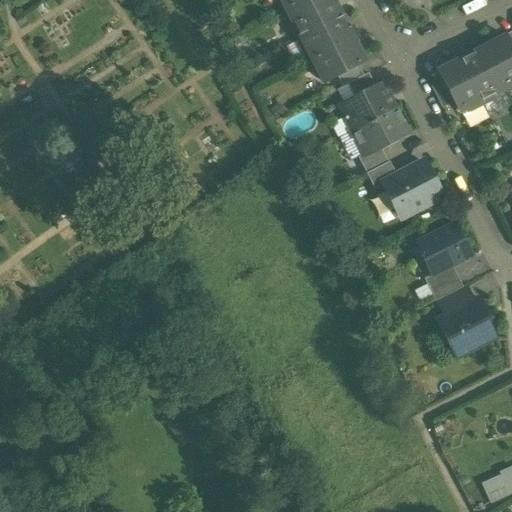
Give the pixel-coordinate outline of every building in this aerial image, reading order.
[(279,0),(280,0),(276,2),(283,15),(287,13),(312,0),(279,0)] [(312,0),(287,13),(291,21),(287,23),(296,40),(340,17),(333,4),(339,1),(338,0),(312,0)] [(340,17),(296,40),(304,56),(308,55),(312,63),(353,42),(358,39),(352,28),(347,31),(340,17)] [(511,51),(505,38),(484,49),(507,94),(511,90),(511,51)] [(312,63),(308,65),(315,78),(319,76),(323,84),(336,77),(358,67),(364,63),(363,62),(360,63),(356,54),(359,53),(353,42),(312,63)] [(484,49),(481,43),(469,49),(472,55),(459,62),(482,106),(498,98),(496,94),(504,90),(506,94),(507,94),(484,49)] [(459,62),(438,73),(442,82),(453,103),(459,114),(467,109),(469,113),(482,106),(459,62)] [(358,67),(336,77),(342,88),(347,86),(363,77),(358,67)] [(363,77),(347,86),(354,100),(375,89),(368,75),(363,77)] [(453,103),(442,82),(431,88),(442,109),(453,103)] [(354,100),(339,108),(345,119),(344,120),(345,122),(346,121),(352,133),(395,110),(382,85),(375,89),(354,100)] [(395,110),(352,133),(364,156),(365,158),(380,150),(408,135),(395,110)] [(380,150),(365,158),(364,156),(357,159),(365,175),(387,164),(380,150)] [(387,164),(365,175),(374,191),(383,186),(382,185),(396,178),(388,163),(387,164)] [(396,178),(382,185),(383,186),(400,219),(416,211),(417,213),(428,207),(427,205),(440,198),(423,164),(396,178)] [(454,225),(417,244),(425,259),(423,260),(431,277),(432,277),(451,267),(465,260),(468,252),(454,225)] [(451,267),(432,277),(431,277),(423,280),(435,302),(462,289),(451,267)] [(462,289),(435,302),(443,318),(473,302),(466,287),(462,289)] [(443,318),(437,321),(456,359),(494,340),(485,324),(487,318),(478,300),(443,318)] [(163,419),(179,446),(193,438),(177,410),(163,419)] [(511,469),(511,468),(499,474),(500,476),(481,485),(490,505),(511,495),(511,469)]
